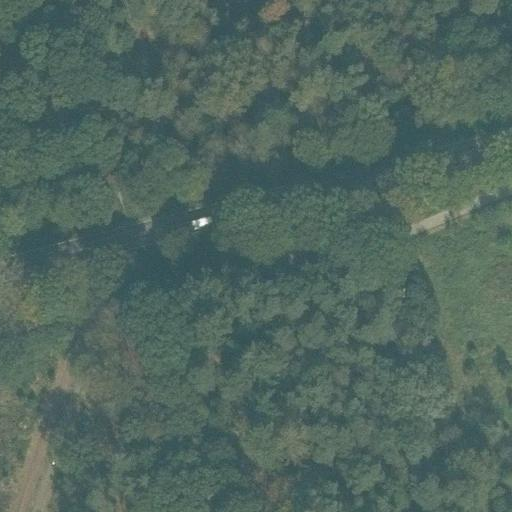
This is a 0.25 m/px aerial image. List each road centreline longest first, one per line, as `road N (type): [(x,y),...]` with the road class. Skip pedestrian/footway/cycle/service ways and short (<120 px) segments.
road 1 (secondary): [(511,141),(0,274)]
road 2 (track): [(400,232),(481,511)]
